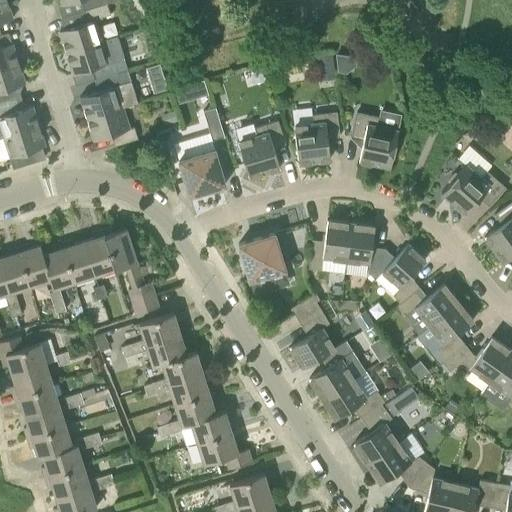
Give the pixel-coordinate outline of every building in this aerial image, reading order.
[(0,0),(0,34),(1,34),(0,30),(0,22),(13,18),(6,0),(0,0)] [(61,0),(63,4),(76,0),(80,0),(84,10),(107,3),(115,0),(61,0)] [(110,14),(107,3),(84,10),(87,21),(59,30),(66,52),(102,41),(95,19),(110,14)] [(1,34),(0,34),(0,68),(18,63),(12,43),(5,45),(1,34)] [(66,52),(73,73),(90,68),(94,79),(127,69),(130,68),(126,56),(124,57),(118,37),(120,36),(120,35),(66,52)] [(317,75),(334,73),(332,53),(315,55),(317,75)] [(346,72),(356,65),(357,56),(335,53),(337,71),(346,72)] [(0,103),(17,98),(14,87),(25,83),(18,63),(0,68),(0,103)] [(127,69),(94,79),(97,91),(80,96),(86,118),(122,107),(116,85),(131,81),(127,69)] [(165,88),(162,78),(149,82),(152,92),(165,88)] [(181,87),(173,90),(177,101),(185,98),(181,87)] [(0,137),(3,137),(38,125),(32,105),(21,109),(17,98),(0,103),(0,137)] [(122,107),(86,118),(93,140),(111,134),(114,146),(137,138),(134,127),(129,128),(122,107)] [(506,131),(511,119),(511,113),(499,107),(490,123),(506,131)] [(162,114),(166,125),(180,121),(176,110),(162,114)] [(298,163),(330,158),(327,138),(340,136),(336,111),(312,114),(313,123),(293,125),(298,163)] [(212,140),(224,137),(217,112),(205,116),(212,140)] [(395,143),(398,129),(376,125),(378,117),(356,112),(351,137),(363,139),(358,160),(390,167),(392,155),(396,155),(398,143),(395,143)] [(249,177),(279,167),(273,147),(285,144),(278,119),(254,127),(257,135),(238,141),(249,177)] [(39,160),(35,148),(45,145),(38,125),(3,137),(13,168),(39,160)] [(189,195),(225,184),(214,148),(178,159),(189,195)] [(481,177),(465,164),(441,192),(465,213),(479,197),(488,205),(505,186),(486,170),(481,177)] [(503,262),(511,255),(511,200),(494,214),(501,224),(484,236),(503,262)] [(346,260),(350,222),(327,219),(324,240),(312,239),(308,268),(321,269),(322,257),(346,260)] [(382,271),(394,257),(384,248),(371,246),(374,225),(350,222),(346,260),(369,262),(368,272),(375,279),(382,271)] [(102,229),(114,267),(135,261),(125,227),(114,231),(112,226),(102,229)] [(83,240),(93,274),(114,267),(102,229),(92,232),(93,237),(83,240)] [(274,232),(238,243),(249,279),(285,268),(274,232)] [(61,242),(73,280),(93,274),(83,240),(73,243),(72,238),(61,242)] [(58,284),(73,280),(61,242),(50,245),(52,250),(43,252),(50,277),(53,286),(48,287),(51,299),(62,296),(58,284)] [(50,277),(43,252),(40,244),(29,247),(27,243),(18,246),(29,284),(50,277)] [(399,302),(419,286),(410,276),(425,259),(407,243),(394,257),(382,271),(399,287),(393,294),(399,302)] [(0,256),(0,261),(9,290),(4,292),(7,303),(17,300),(14,288),(29,284),(18,246),(7,250),(8,254),(0,256)] [(0,293),(4,292),(9,290),(0,261),(0,293)] [(128,288),(132,300),(154,294),(150,281),(128,288)] [(428,325),(458,301),(443,283),(427,296),(419,286),(399,302),(396,305),(404,315),(414,307),(428,325)] [(103,284),(98,285),(102,297),(107,295),(103,284)] [(102,297),(98,285),(93,287),(97,299),(102,297)] [(301,325),(322,312),(316,301),(319,299),(315,292),(290,307),(301,325)] [(154,294),(132,300),(136,313),(158,306),(154,294)] [(65,308),(62,296),(51,299),(55,311),(65,308)] [(17,300),(7,303),(11,315),(21,312),(17,300)] [(441,361),(464,343),(456,333),(473,320),(458,301),(428,325),(436,334),(425,343),(425,347),(438,363),(441,361)] [(139,323),(144,338),(145,343),(179,333),(173,312),(139,323)] [(302,367),(320,356),(320,355),(334,347),(321,327),(329,322),(322,312),(301,325),(307,335),(289,346),(302,367)] [(179,333),(145,343),(144,338),(133,342),(136,353),(147,349),(152,365),(162,362),(161,361),(186,353),(179,333)] [(12,374),(45,363),(44,357),(39,342),(22,347),(19,335),(0,341),(0,353),(4,365),(9,363),(12,374)] [(489,381),(511,350),(491,336),(477,356),(472,352),(464,343),(441,361),(449,371),(461,361),(489,381)] [(124,356),(136,353),(133,342),(121,345),(124,356)] [(320,355),(320,356),(327,366),(309,378),(321,398),(353,377),(341,358),(348,353),(341,342),(334,347),(320,355)] [(59,365),(69,362),(65,350),(55,353),(59,365)] [(162,362),(167,377),(168,382),(202,371),(196,350),(186,353),(161,361),(162,362)] [(511,350),(489,381),(511,397),(511,350)] [(13,396),(52,384),(45,363),(12,374),(15,383),(10,385),(13,396)] [(202,371),(168,382),(167,377),(155,381),(158,391),(170,387),(174,402),(209,392),(202,371)] [(353,377),(321,398),(334,418),(352,406),(360,416),(381,403),(384,401),(379,393),(376,390),(366,397),(353,377)] [(146,394),(158,391),(155,381),(143,384),(146,394)] [(22,405),(24,414),(58,404),(60,410),(71,406),(68,395),(56,399),(52,384),(13,396),(17,407),(22,405)] [(397,412),(423,397),(416,385),(390,400),(397,412)] [(82,396),(94,392),(93,386),(80,391),(82,396)] [(390,386),(379,393),(384,401),(395,394),(390,386)] [(68,395),(71,406),(83,402),(79,392),(68,395)] [(174,402),(179,418),(181,422),(190,419),(215,412),(209,392),(174,402)] [(450,397),(444,406),(454,413),(460,404),(450,397)] [(381,403),(360,416),(370,431),(353,443),(366,462),(397,441),(384,422),(391,417),(381,403)] [(26,437),(65,425),(58,404),(24,414),(28,425),(23,427),(26,437)] [(224,409),(215,412),(190,419),(196,440),(230,430),(224,409)] [(171,433),(183,429),(181,422),(179,418),(168,422),(171,433)] [(159,437),(171,433),(168,422),(156,425),(159,437)] [(71,446),(65,425),(26,437),(30,448),(35,446),(38,457),(42,456),(71,446)] [(230,430),(196,440),(203,463),(225,456),(229,468),(251,461),(247,448),(237,451),(230,430)] [(89,446),(100,442),(97,431),(86,435),(89,446)] [(78,449),(89,446),(86,435),(74,439),(75,444),(78,449)] [(397,441),(366,462),(380,482),(397,470),(409,486),(426,461),(418,455),(411,460),(397,441)] [(83,465),(78,449),(75,444),(71,446),(42,456),(45,465),(41,466),(44,477),(83,465)] [(426,461),(409,486),(428,493),(422,511),(447,511),(455,482),(432,477),(434,468),(426,461)] [(90,490),(101,486),(98,476),(87,480),(83,465),(44,477),(48,488),(51,486),(54,496),(89,485),(90,490)] [(101,486),(113,483),(110,473),(98,476),(101,486)] [(229,483),(234,500),(236,505),(270,494),(263,473),(229,483)] [(455,482),(447,511),(471,511),(474,504),(493,507),(497,482),(479,479),(477,488),(455,482)] [(497,482),(493,507),(505,509),(504,511),(511,511),(511,493),(508,493),(509,484),(497,482)] [(80,511),(96,507),(90,490),(89,485),(54,496),(58,506),(54,508),(55,511),(80,511)] [(275,511),(270,494),(236,505),(234,500),(223,503),(225,511),(227,511),(237,509),(237,511),(275,511)] [(212,511),(225,511),(223,503),(211,507),(212,511)]
